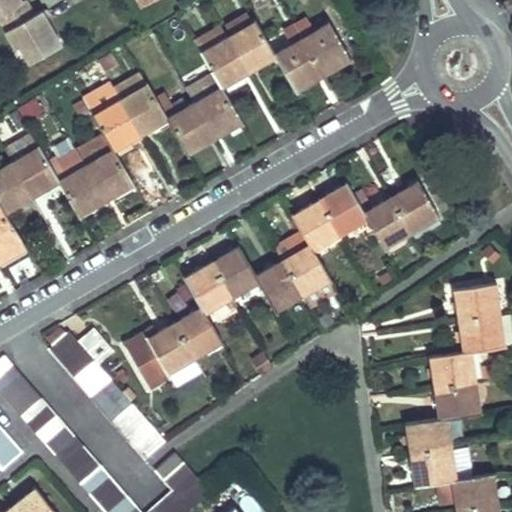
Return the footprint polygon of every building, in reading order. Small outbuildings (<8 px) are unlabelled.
[(0,0),(0,15),(22,3),(20,0),(0,0)] [(35,16),(26,0),(22,3),(0,15),(0,17),(18,48),(22,46),(32,63),(62,47),(42,12),(35,16)] [(203,32),(194,38),(221,83),(274,52),(255,19),(229,35),(211,46),(203,32)] [(222,21),(203,32),(211,46),(229,35),(222,21)] [(276,54),(277,56),(294,86),(349,55),(329,21),(276,54)] [(221,83),(220,83),(221,85),(223,88),(277,56),(276,54),(274,52),(221,83)] [(349,55),(294,86),(297,90),(352,59),(349,55)] [(110,79),(81,95),(112,146),(166,115),(147,82),(120,98),(113,85),(110,79)] [(221,85),(167,116),(168,119),(186,149),(240,118),(223,88),(221,85)] [(27,120),(43,110),(35,97),(19,106),(27,120)] [(166,115),(112,146),(113,148),(114,150),(168,119),(167,116),(166,115)] [(240,118),(186,149),(189,153),(243,123),(240,118)] [(0,257),(24,244),(6,213),(3,208),(58,177),(39,144),(0,166),(0,257)] [(113,148),(59,178),(61,181),(79,212),(132,181),(114,150),(113,148)] [(58,177),(3,208),(6,213),(61,181),(59,178),(58,177)] [(156,331),(128,348),(151,388),(170,377),(168,374),(165,370),(192,354),(220,338),(205,312),(203,308),(231,293),(257,278),(259,281),(274,306),(302,290),(329,274),(313,249),(311,245),(339,230),(366,215),(368,218),(383,243),(410,228),(438,212),(439,213),(451,206),(441,189),(429,196),(418,178),(364,211),(347,181),(292,214),(310,243),(256,274),(238,244),(183,275),(201,305),(156,331)] [(132,181),(79,212),(81,216),(135,186),(132,181)] [(410,228),(383,243),(385,248),(412,232),(440,216),(439,213),(438,212),(410,228)] [(339,230),(311,245),(313,249),(341,233),(368,218),(366,215),(339,230)] [(24,244),(0,257),(0,263),(26,248),(24,244)] [(302,290),(274,306),(277,311),(305,295),(332,279),(329,274),(302,290)] [(231,293),(203,308),(205,312),(232,297),(259,281),(257,278),(231,293)] [(498,281),(492,282),(498,314),(503,316),(498,281)] [(492,282),(454,288),(463,351),(429,356),(439,417),(406,422),(415,484),(452,479),(447,447),(443,416),(448,415),(478,411),(473,380),(469,349),(472,349),(504,345),(499,317),(498,314),(492,282)] [(503,316),(499,317),(504,345),(511,344),(507,315),(503,316)] [(153,324),(123,340),(128,348),(156,331),(153,324)] [(69,330),(48,348),(145,457),(166,439),(121,389),(104,369),(69,330)] [(192,354),(165,370),(168,374),(195,358),(223,342),(220,338),(192,354)] [(472,349),(469,349),(473,380),(478,411),(483,411),(477,379),(472,349)] [(247,357),(255,375),(271,368),(264,350),(247,357)] [(142,511),(4,354),(0,358),(0,390),(106,511),(187,511),(211,491),(175,451),(156,469),(173,489),(146,511),(142,511)] [(113,362),(104,369),(121,389),(131,381),(113,362)] [(448,415),(443,416),(447,447),(452,479),(457,478),(453,447),(448,415)] [(0,424),(0,468),(1,469),(22,451),(0,424)] [(494,472),(488,473),(493,503),(494,511),(500,511),(498,502),(494,472)] [(494,511),(493,503),(488,473),(457,478),(452,479),(457,511),(494,511)] [(55,511),(35,486),(1,511),(55,511)]
